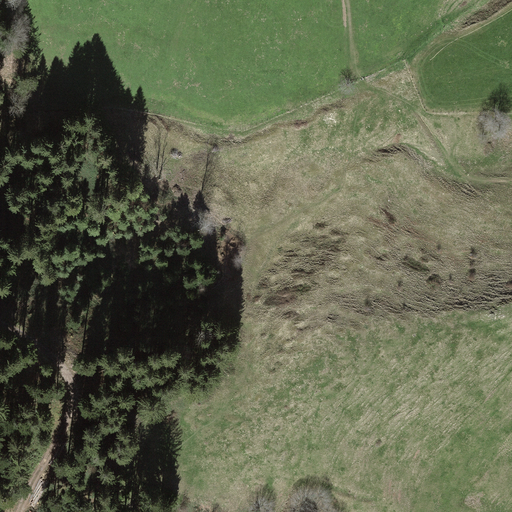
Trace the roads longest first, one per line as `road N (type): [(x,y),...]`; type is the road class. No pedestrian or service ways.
road 1 (track): [(347,0),(364,81),(454,125),(465,179),(511,184)]
road 2 (track): [(0,325),(59,358),(74,394),(25,511)]
